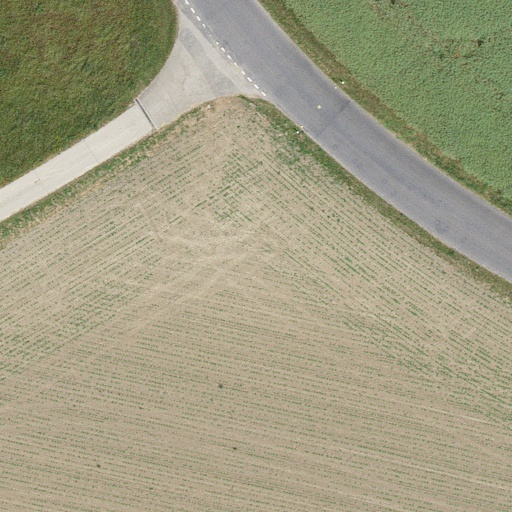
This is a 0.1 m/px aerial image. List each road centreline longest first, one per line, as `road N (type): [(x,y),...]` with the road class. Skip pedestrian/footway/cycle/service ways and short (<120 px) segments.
road 1 (tertiary): [(221,0),(304,94),(369,150),(453,215),(511,248)]
road 2 (track): [(255,43),(0,198)]
